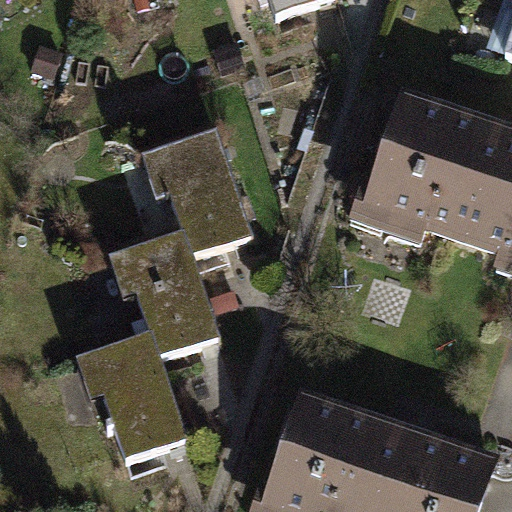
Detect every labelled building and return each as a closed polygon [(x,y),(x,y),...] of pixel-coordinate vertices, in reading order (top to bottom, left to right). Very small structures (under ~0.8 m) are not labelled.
[(347,7),(344,0),(275,0),(284,27),(347,7)] [(511,8),(495,59),(511,64),(511,8)] [(511,129),(409,96),(365,230),(511,278),(511,129)] [(164,156),(200,266),(259,247),(223,137),(164,156)] [(132,261),(168,369),(228,349),(200,266),(191,241),(132,261)] [(118,441),(123,439),(134,469),(195,449),(168,369),(158,342),(98,363),(121,431),(115,433),(118,441)] [(487,511),(504,461),(309,398),(271,511),(487,511)]
